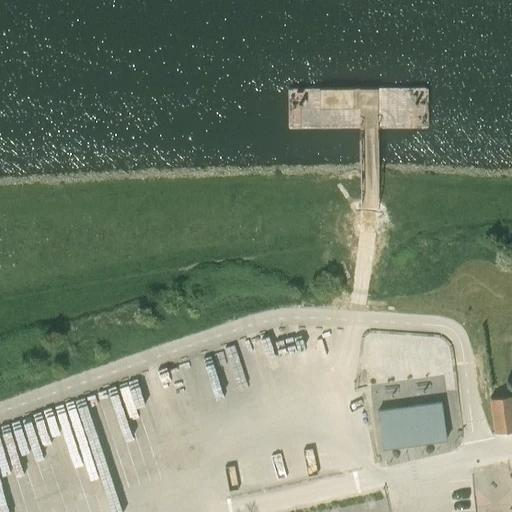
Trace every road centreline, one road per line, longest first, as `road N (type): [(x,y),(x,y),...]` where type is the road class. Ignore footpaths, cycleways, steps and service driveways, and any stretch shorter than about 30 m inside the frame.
road 1 (unclassified): [(0,412),(245,325),(355,317),(442,325),(458,336),(478,455)]
road 2 (unclassified): [(478,455),(222,511)]
